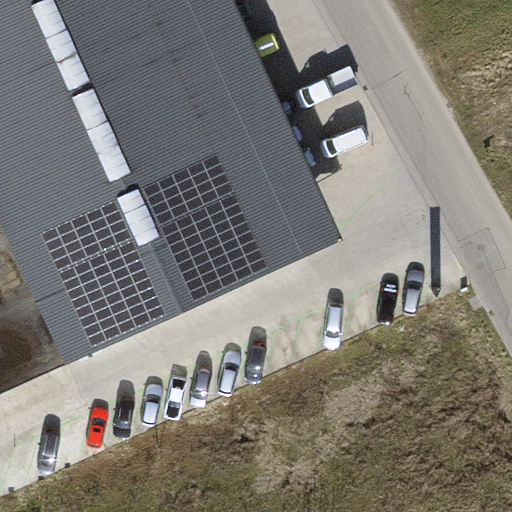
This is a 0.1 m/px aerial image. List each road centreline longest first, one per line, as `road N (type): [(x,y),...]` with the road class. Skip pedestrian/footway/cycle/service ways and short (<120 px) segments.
road 1 (unknown): [(456,174),(0,401)]
road 2 (tertiary): [(511,273),(360,0)]
